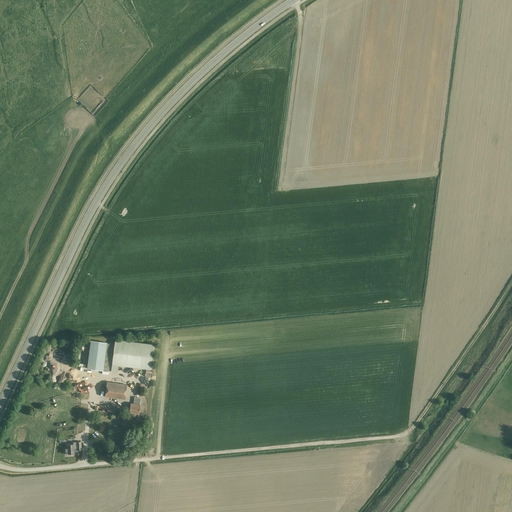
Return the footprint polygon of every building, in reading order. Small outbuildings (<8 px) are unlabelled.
[(103,369),(108,370),(111,371),(111,372),(117,372),(118,366),(151,370),(154,345),(115,340),(115,344),(107,343),(91,341),(88,364),(87,369),(103,371),(103,369)] [(62,365),(58,371),(59,372),(56,375),(62,379),(66,373),(62,370),(65,367),(62,365)] [(125,399),(127,385),(107,382),(105,397),(125,399)] [(131,403),(129,413),(140,414),(141,404),(140,404),(141,398),(135,397),(134,404),(131,403)] [(77,450),(82,450),(81,442),(77,442),(76,442),(72,442),(72,444),(66,445),(66,448),(65,449),(66,454),(74,454),(74,452),(77,452),(77,450)]
